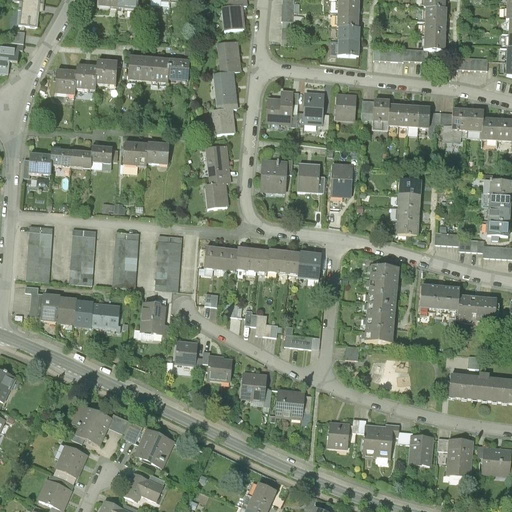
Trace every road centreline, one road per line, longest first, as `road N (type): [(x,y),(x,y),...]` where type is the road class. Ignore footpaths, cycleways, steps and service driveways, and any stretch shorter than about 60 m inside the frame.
road 1 (tertiary): [(408,511),(347,494),(0,334)]
road 2 (residential): [(511,103),(258,68)]
road 3 (residential): [(258,68),(246,207),(267,228),(337,237)]
road 4 (residential): [(318,381),(436,419),(511,432)]
road 5 (residential): [(0,306),(16,107)]
road 6 (residential): [(337,237),(511,282)]
road 7 (residential): [(318,381),(241,347),(182,307)]
road 8 (residential): [(337,237),(318,381)]
road 9 (residential): [(16,107),(71,0)]
